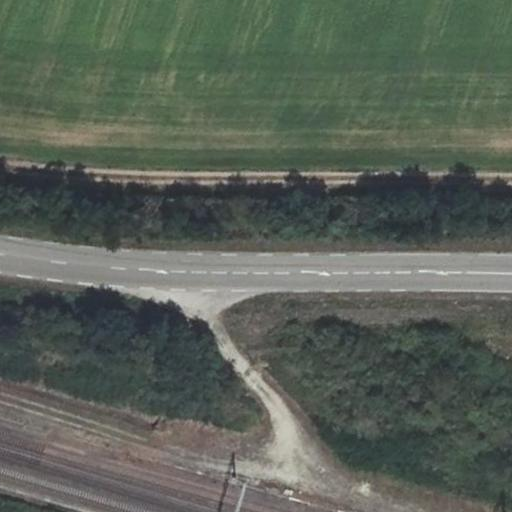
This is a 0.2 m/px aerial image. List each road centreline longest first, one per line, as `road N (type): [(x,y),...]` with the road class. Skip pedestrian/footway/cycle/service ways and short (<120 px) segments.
road 1 (tertiary): [(0,253),(193,271),(511,273)]
road 2 (track): [(511,180),(108,179),(0,166)]
